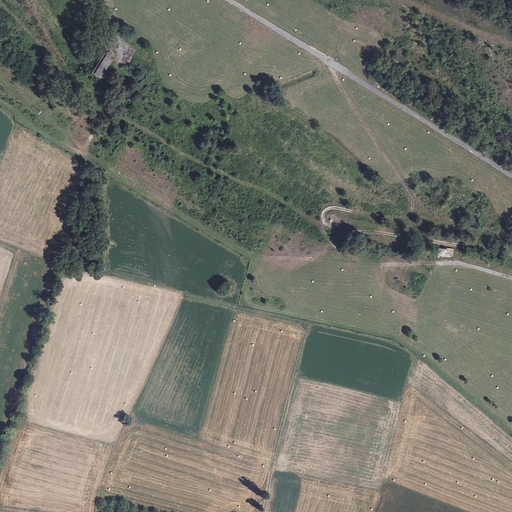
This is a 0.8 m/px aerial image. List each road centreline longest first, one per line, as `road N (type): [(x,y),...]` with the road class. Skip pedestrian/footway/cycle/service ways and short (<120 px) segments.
road 1 (track): [(391,336),(250,304),(254,258),(0,100)]
road 2 (track): [(263,511),(309,317)]
